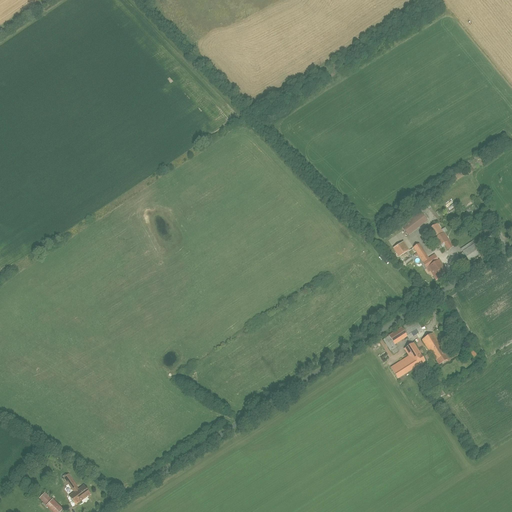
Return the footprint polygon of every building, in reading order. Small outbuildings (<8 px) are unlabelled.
[(408,235),(426,221),(421,214),(403,227),(408,235)] [(442,234),(437,226),(428,231),(438,248),(443,245),(446,251),(452,248),(443,233),(442,234)] [(398,257),(408,251),(403,243),(393,249),(398,257)] [(471,244),(461,250),(468,262),(479,256),(471,244)] [(419,245),(413,248),(426,268),(438,261),(434,255),(428,259),(419,245)] [(383,254),(381,256),(388,263),(390,261),(383,254)] [(439,261),(426,268),(430,276),(437,272),(438,275),(444,271),(439,261)] [(400,329),(388,337),(393,346),(406,337),(400,329)] [(432,335),(422,342),(438,366),(448,359),(435,340),(432,335)] [(424,362),(413,344),(404,350),(408,357),(390,368),(397,379),(424,362)] [(430,383),(435,380),(430,372),(425,375),(430,383)] [(68,475),(63,478),(75,493),(70,497),(76,505),(90,495),(84,487),(79,490),(68,475)] [(51,500),(44,494),(39,499),(46,506),(45,507),(50,511),(59,511),(62,509),(52,499),(51,500)]
